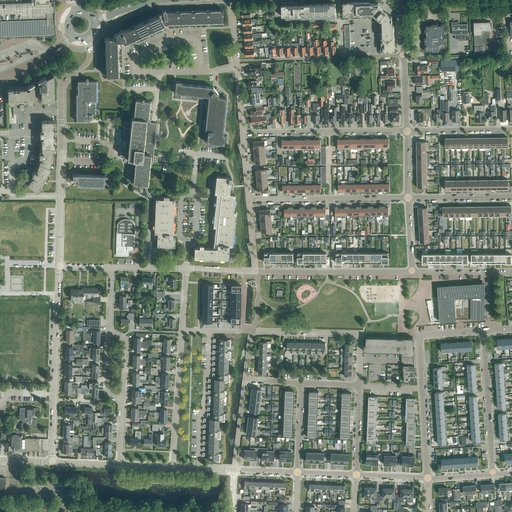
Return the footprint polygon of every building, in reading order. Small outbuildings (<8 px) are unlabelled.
[(54,0),(0,1),(0,36),(4,36),(12,36),(19,35),(28,35),(34,35),(55,34),(54,0)] [(282,16),(336,15),(335,3),(297,5),(297,3),(293,1),(293,2),(293,3),(289,1),(289,2),(289,3),(285,2),(286,2),(286,3),(281,2),(282,16)] [(390,16),(386,12),(380,7),(378,5),(378,3),(369,3),(369,2),(343,3),(343,14),(369,14),(369,15),(373,15),(377,18),(380,22),(380,26),(382,26),(383,52),(395,51),(394,25),(392,25),(392,16),(390,16)] [(124,43),(163,25),(167,23),(223,21),(223,10),(165,12),(165,10),(158,13),(159,14),(125,30),(124,29),(113,34),(113,35),(113,37),(105,38),(106,76),(117,75),(116,38),(118,38),(118,40),(121,40),(122,40),(124,43)] [(491,43),(490,30),(490,26),(492,26),(492,24),(490,24),(490,22),(486,22),(485,20),(479,22),(474,22),(475,51),(484,51),(484,56),(488,56),(488,43),(491,43)] [(444,28),(444,25),(444,24),(443,23),(442,23),(441,24),(441,25),(438,25),(438,23),(431,24),(431,25),(425,25),(426,28),(425,28),(425,29),(424,29),(424,30),(424,31),(424,32),(425,32),(426,32),(426,37),(424,37),(425,44),(426,44),(426,46),(425,46),(425,50),(425,51),(426,51),(427,51),(428,51),(428,50),(432,50),(432,51),(439,51),(439,50),(445,49),(445,51),(446,51),(446,50),(446,49),(446,48),(445,48),(445,43),(446,43),(446,37),(445,37),(444,34),(446,34),(446,28),(444,28)] [(469,40),(469,32),(468,32),(468,24),(456,24),(456,23),(452,23),(453,35),(455,35),(455,39),(465,39),(465,40),(469,40)] [(459,60),(441,60),(441,71),(460,71),(459,60)] [(262,70),(261,64),(255,64),(255,68),(247,68),(247,74),(256,73),(256,70),(262,70)] [(352,65),(352,75),(360,75),(360,65),(352,65)] [(421,66),(421,65),(415,66),(415,73),(428,73),(427,65),(421,66)] [(394,69),(386,70),(384,70),(384,73),(385,73),(385,75),(382,76),(382,79),(389,78),(389,76),(394,76),(394,69)] [(423,79),(423,78),(415,78),(415,85),(419,84),(419,85),(423,85),(427,84),(427,85),(430,84),(430,75),(426,76),(426,79),(423,79)] [(39,90),(41,90),(41,101),(54,101),(54,76),(47,80),(45,77),(38,81),(39,84),(39,90)] [(256,78),(254,78),(254,80),(248,81),(249,87),(257,87),(257,81),(263,80),(262,76),(258,77),(258,78),(256,78)] [(95,101),(96,101),(96,81),(78,81),(78,94),(76,94),(76,121),(89,121),(89,119),(92,119),(92,114),(95,114),(95,101)] [(226,98),(218,97),(218,94),(213,87),(181,84),(181,82),(176,81),(174,93),(208,96),(205,130),(208,130),(206,143),(224,145),(225,135),(222,134),(226,98)] [(395,87),(395,81),(391,82),(391,81),(387,81),(387,82),(384,82),(384,86),(387,86),(387,88),(386,88),(386,87),(383,87),(383,94),(392,93),(392,88),(395,87)] [(35,101),(34,83),(31,85),(32,87),(29,89),(8,89),(8,104),(19,103),(19,108),(24,108),(24,103),(32,103),(32,101),(35,101)] [(352,104),(352,95),(349,95),(349,91),(344,90),(344,94),(345,94),(345,104),(348,104),(352,104)] [(428,97),(427,97),(431,96),(431,92),(422,92),(422,95),(416,95),(416,103),(422,103),(422,97),(428,97)] [(255,94),(255,96),(250,97),(250,104),(261,103),(261,99),(263,99),(264,98),(264,97),(263,96),(260,96),(260,94),(255,94)] [(153,155),(157,123),(150,122),(151,113),(149,113),(150,101),(135,99),(133,117),(132,117),(131,123),(125,123),(123,141),(127,141),(126,153),(127,153),(126,159),(129,159),(128,177),(133,177),(133,183),(139,184),(139,186),(139,187),(140,187),(141,187),(141,186),(141,184),(146,185),(145,189),(146,191),(147,193),(148,195),(149,197),(151,198),(153,199),(156,199),(156,197),(154,197),(152,196),(151,195),(149,194),(148,192),(147,190),(147,188),(147,185),(150,161),(150,155),(153,155)] [(398,120),(398,106),(398,99),(389,99),(390,117),(390,121),(391,121),(392,122),(393,122),(394,121),(397,121),(398,120)] [(484,104),(484,102),(481,102),(481,105),(475,106),(475,112),(476,112),(476,115),(477,115),(477,121),(483,121),(483,116),(484,116),(484,109),(484,105),(484,104)] [(255,111),(251,111),(251,117),(256,116),(259,116),(261,116),(261,118),(264,117),(268,117),(271,117),(271,114),(264,115),(264,114),(263,114),(263,112),(265,112),(264,106),(256,107),(256,110),(255,110),(255,111)] [(429,121),(429,115),(431,115),(431,109),(418,109),(418,113),(416,113),(416,121),(417,122),(423,122),(423,121),(429,121)] [(452,121),(460,121),(460,110),(452,110),(452,121)] [(40,189),(41,189),(51,172),(50,172),(50,173),(49,172),(51,167),(52,168),(56,148),(54,148),(54,144),(55,144),(55,125),(54,125),(54,121),(41,121),(41,130),(43,130),(43,132),(40,132),(40,137),(43,137),(43,139),(41,139),(42,151),(43,151),(43,153),(40,153),(39,158),(42,158),(41,160),(40,160),(36,170),(37,171),(37,173),(34,171),(31,176),(34,177),(33,179),(32,178),(27,184),(37,192),(40,188),(41,188),(40,189)] [(111,186),(111,174),(106,174),(106,177),(78,176),(78,174),(73,174),(72,179),(75,179),(75,181),(77,181),(77,185),(111,186)] [(229,251),(231,251),(236,212),(233,212),(235,195),(229,194),(231,177),(216,176),(214,193),(217,193),(213,227),(215,227),(213,248),(203,248),(203,245),(199,245),(199,248),(194,247),(194,258),(228,259),(229,251)] [(164,198),(156,197),(156,199),(154,233),(158,234),(158,236),(157,236),(157,246),(174,247),(175,237),(172,236),(174,200),(169,200),(169,197),(164,197),(164,198)] [(71,202),(69,255),(93,256),(95,203),(71,202)] [(23,243),(41,244),(42,207),(24,206),(23,243)] [(116,233),(116,255),(128,255),(128,246),(134,246),(135,246),(135,234),(134,227),(135,227),(134,225),(133,223),(132,222),(131,221),(129,220),(128,220),(126,219),(124,219),(123,220),(121,221),(120,222),(118,223),(117,224),(117,226),(118,226),(117,233),(116,233)] [(131,282),(128,282),(128,277),(120,277),(120,284),(124,284),(124,289),(128,290),(128,287),(131,287),(131,282)] [(151,283),(151,278),(142,278),(142,283),(148,283),(148,289),(152,289),(152,283),(151,283)] [(175,286),(175,279),(170,279),(170,278),(166,278),(166,281),(170,281),(170,286),(175,286)] [(485,318),(485,282),(437,286),(440,321),(456,320),(456,318),(469,318),(485,318)] [(100,294),(98,294),(98,288),(82,288),(82,289),(71,289),(71,298),(82,298),(82,300),(85,300),(85,296),(93,296),(92,303),(100,303),(100,294)] [(174,309),(175,300),(168,300),(168,299),(164,298),(164,302),(168,302),(168,308),(174,309)] [(127,315),(127,319),(121,319),(121,324),(128,324),(128,319),(130,319),(134,319),(134,313),(128,313),(128,315),(127,315)] [(175,326),(175,319),(169,319),(169,318),(165,317),(165,322),(169,322),(168,322),(167,323),(167,327),(169,327),(169,326),(175,326)] [(73,333),(73,330),(77,330),(77,326),(72,326),(72,330),(66,329),(66,336),(79,336),(79,333),(75,333),(73,333)] [(100,337),(100,331),(99,330),(99,327),(92,327),(92,331),(91,331),(91,333),(83,333),(83,336),(100,337)] [(140,341),(140,338),(140,337),(144,337),(144,334),(136,334),(136,338),(134,338),(133,344),(146,344),(146,341),(140,341)] [(414,360),(414,355),(415,355),(415,347),(414,347),(414,343),(412,343),(412,338),(402,337),(402,338),(388,338),(388,337),(366,337),(366,349),(398,350),(398,349),(402,349),(401,362),(403,362),(403,365),(400,365),(400,367),(403,367),(403,370),(400,370),(400,373),(403,373),(403,376),(401,376),(401,378),(404,378),(404,381),(415,382),(415,376),(415,370),(414,370),(414,365),(414,360)] [(82,353),(83,350),(82,350),(82,345),(76,345),(76,348),(79,348),(78,350),(72,350),(72,347),(66,347),(65,353),(78,353),(82,354),(82,353)] [(442,382),(446,381),(446,379),(442,379),(442,380),(434,381),(435,387),(442,387),(442,382)] [(143,403),(143,406),(149,406),(149,403),(150,397),(144,397),(132,396),(131,403),(141,403),(141,400),(147,400),(147,403),(143,403)] [(111,414),(111,408),(107,408),(107,406),(100,406),(99,415),(102,415),(102,418),(101,421),(107,421),(107,414),(111,414)] [(77,407),(72,407),(65,407),(65,412),(69,412),(69,417),(70,417),(70,420),(76,420),(77,417),(75,417),(75,413),(76,413),(77,407)] [(97,413),(93,413),(92,413),(92,408),(84,407),(84,413),(88,413),(88,424),(97,424),(97,421),(96,421),(97,413)] [(38,414),(38,408),(20,408),(19,420),(22,420),(22,423),(21,423),(21,428),(25,428),(25,427),(27,427),(28,428),(36,429),(36,419),(33,419),(33,414),(38,414)] [(68,425),(63,425),(63,437),(70,437),(70,434),(69,434),(69,430),(73,430),(73,423),(71,423),(71,425),(68,425)] [(39,439),(23,439),(23,433),(21,433),(22,431),(19,428),(9,428),(8,451),(38,452),(39,439)] [(141,431),(135,431),(135,438),(130,438),(130,444),(138,444),(139,438),(140,439),(141,431)] [(166,438),(163,438),(163,434),(157,433),(157,435),(155,434),(155,438),(157,438),(157,445),(160,445),(160,447),(159,447),(165,447),(166,442),(165,442),(166,438)] [(144,439),(144,445),(152,445),(152,439),(152,434),(149,434),(149,439),(144,439)] [(448,443),(447,443),(447,437),(438,437),(438,444),(440,444),(440,447),(449,446),(448,443)] [(69,446),(72,446),(78,447),(78,441),(73,441),(68,440),(68,444),(63,443),(62,453),(68,453),(69,446)] [(259,454),(259,448),(250,447),(250,450),(249,459),(255,459),(256,454),(259,454)] [(268,448),(259,448),(259,454),(261,454),(261,460),(267,460),(267,451),(268,448)] [(267,451),(267,460),(273,460),(273,454),(276,454),(276,451),(276,448),(274,448),(273,451),(267,451)] [(279,460),(285,461),(285,451),(279,451),(279,448),(276,448),(276,451),(276,454),(279,454),(279,460)] [(395,455),(391,455),(390,455),(390,465),(396,465),(396,460),(399,460),(400,452),(395,452),(395,455)] [(390,455),(391,455),(391,453),(382,453),(381,459),(384,459),(384,464),(390,465),(390,455)] [(377,488),(377,486),(373,486),(373,487),(371,487),(370,496),(374,496),(374,500),(379,500),(380,494),(376,494),(377,488)] [(389,497),(389,488),(387,488),(387,486),(383,486),(383,489),(383,494),(380,494),(379,500),(383,500),(383,497),(389,497)] [(395,489),(395,487),(391,487),(391,488),(389,488),(389,497),(392,497),(392,501),(398,501),(398,495),(395,494),(395,489)] [(407,498),(407,488),(405,488),(405,487),(401,487),(401,489),(401,495),(398,495),(398,501),(403,501),(404,498),(407,498)]
